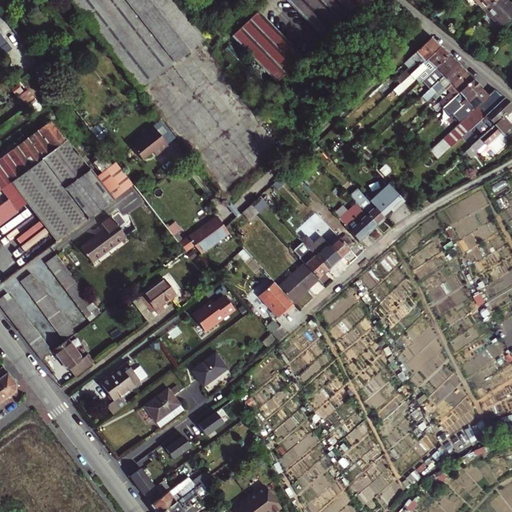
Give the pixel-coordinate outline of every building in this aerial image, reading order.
[(69,0),(139,90),(203,40),(172,0),(69,0)] [(354,6),(347,0),(286,0),(321,37),(354,6)] [(477,0),(486,9),(495,0),(477,0)] [(495,0),(486,9),(502,26),(511,17),(511,3),(511,4),(508,0),(495,0)] [(301,56),(258,10),(231,35),(275,81),(301,56)] [(0,50),(3,54),(17,45),(3,24),(0,25),(0,50)] [(395,77),(400,83),(441,46),(431,37),(405,61),(409,65),(395,77)] [(419,83),(450,54),(441,46),(400,83),(394,89),(398,94),(415,79),(419,83)] [(426,91),(457,62),(450,54),(419,83),(426,91)] [(435,98),(445,90),(465,71),(457,62),(426,91),(421,96),(426,101),(429,98),(432,96),(435,98)] [(7,63),(0,68),(0,78),(12,69),(7,63)] [(438,102),(442,107),(473,79),(465,71),(445,90),(448,93),(438,102)] [(446,129),(448,132),(488,95),(473,79),(442,107),(438,111),(442,115),(446,112),(451,117),(452,119),(448,123),(450,125),(446,129)] [(20,80),(16,83),(23,92),(27,89),(20,80)] [(27,89),(23,92),(31,103),(35,99),(27,89)] [(472,135),(476,140),(503,115),(511,106),(511,103),(494,89),(488,95),(448,132),(428,151),(437,159),(463,135),(467,140),(472,135)] [(446,112),(442,115),(447,120),(451,117),(446,112)] [(511,138),(511,124),(503,115),(476,140),(467,149),(473,155),(485,144),(486,145),(492,140),(494,139),(502,148),(511,138)] [(51,120),(0,158),(0,188),(1,188),(66,139),(51,120)] [(153,126),(130,144),(142,159),(153,151),(155,154),(167,144),(153,126)] [(66,139),(1,188),(8,199),(17,210),(27,203),(58,241),(113,199),(95,177),(66,139)] [(502,148),(494,139),(492,140),(500,149),(502,148)] [(95,177),(113,199),(132,184),(115,161),(95,177)] [(300,162),(296,166),(301,172),(305,168),(300,162)] [(273,183),(278,190),(288,181),(282,175),(273,183)] [(0,188),(0,204),(8,199),(1,188),(0,188)] [(398,205),(403,201),(391,188),(386,193),(398,205)] [(376,226),(385,218),(362,193),(354,201),(357,205),(376,226)] [(0,204),(0,224),(18,211),(17,210),(8,199),(0,204)] [(346,208),(349,212),(357,205),(354,201),(346,208)] [(251,204),(242,212),(249,220),(258,212),(251,204)] [(349,212),(368,233),(376,226),(357,205),(349,212)] [(338,215),(342,219),(349,212),(346,208),(338,215)] [(361,240),(368,233),(349,212),(342,219),(361,240)] [(193,242),(200,250),(226,230),(223,227),(225,226),(216,215),(206,223),(180,243),(185,249),(193,242)] [(87,257),(89,256),(93,262),(127,237),(112,216),(102,224),(105,229),(81,246),(86,252),(84,254),(87,257)] [(350,249),(348,247),(340,239),(330,228),(321,236),(340,258),(350,249)] [(340,239),(348,247),(353,243),(345,234),(340,239)] [(307,247),(327,270),(340,258),(321,236),(316,240),(307,247)] [(307,247),(298,256),(306,264),(318,278),(327,270),(307,247)] [(102,312),(78,281),(74,275),(57,254),(47,262),(92,321),(102,312)] [(279,287),(294,304),(309,290),(307,288),(318,278),(306,264),(279,287)] [(22,281),(47,313),(51,318),(67,340),(67,339),(77,331),(37,278),(33,273),(22,281)] [(164,280),(143,295),(157,314),(164,308),(161,305),(175,294),(164,280)] [(279,287),(275,282),(260,296),(279,317),(283,313),(294,304),(279,287)] [(52,350),(28,318),(24,312),(8,291),(0,297),(0,302),(42,358),(52,350)] [(214,300),(195,314),(207,330),(236,309),(227,296),(216,303),(214,300)] [(294,304),(283,313),(285,315),(296,306),(294,304)] [(288,332),(282,325),(272,334),(278,340),(288,332)] [(76,377),(92,364),(86,356),(82,359),(67,339),(67,340),(53,350),(68,370),(69,369),(76,377)] [(192,371),(203,387),(227,369),(216,353),(192,371)] [(142,382),(132,370),(128,363),(101,384),(114,401),(107,407),(113,415),(127,405),(121,397),(142,382)] [(16,383),(2,364),(0,366),(0,384),(9,395),(15,391),(16,383)] [(0,401),(0,402),(9,395),(0,384),(0,401)] [(171,388),(146,406),(161,427),(186,409),(171,388)] [(219,409),(199,422),(207,434),(227,421),(219,409)] [(166,447),(175,459),(195,444),(186,432),(166,447)] [(161,511),(199,483),(208,477),(203,470),(190,480),(187,476),(170,488),(163,480),(154,487),(157,490),(147,498),(157,511),(161,511)] [(136,484),(142,492),(155,481),(149,474),(136,484)] [(143,493),(153,485),(156,483),(155,481),(142,492),(143,493)] [(207,493),(199,483),(161,511),(182,511),(200,499),(207,493)] [(233,508),(235,511),(263,511),(267,509),(269,511),(273,511),(281,506),(264,484),(233,508)] [(154,487),(153,485),(143,493),(147,498),(157,490),(154,487)] [(195,511),(205,505),(200,499),(182,511),(195,511)]
